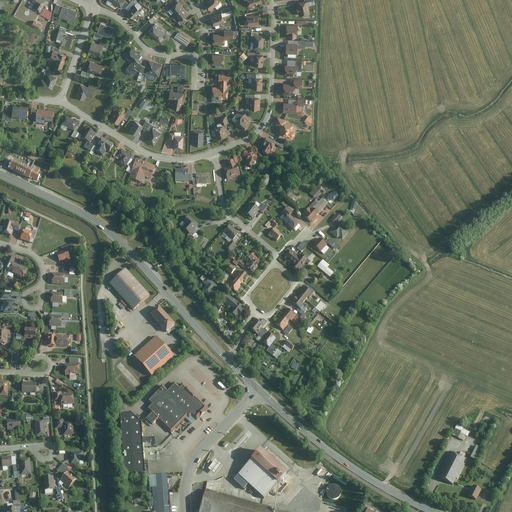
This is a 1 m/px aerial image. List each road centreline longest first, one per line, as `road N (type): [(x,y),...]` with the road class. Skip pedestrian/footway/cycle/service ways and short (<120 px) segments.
road 1 (secondary): [(0,173),(104,226),(227,358)]
road 2 (secondary): [(260,390),(363,474),(436,511)]
road 3 (residential): [(271,0),(267,119),(253,138),(216,153)]
road 4 (residential): [(216,153),(188,160),(144,153),(60,99)]
road 5 (residential): [(185,511),(194,461),(260,390)]
road 6 (residential): [(216,153),(221,204),(279,253)]
road 7 (residential): [(198,59),(149,50),(119,18),(94,8)]
